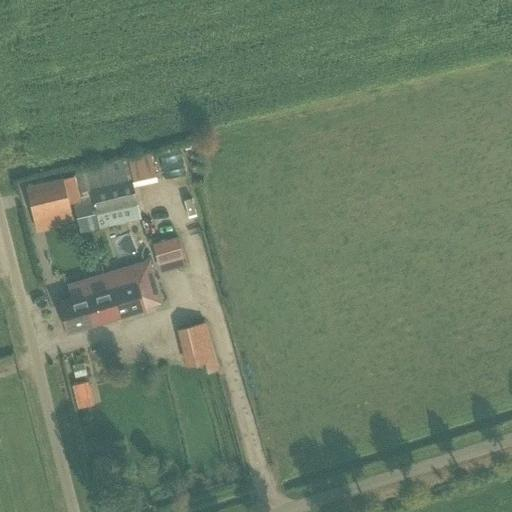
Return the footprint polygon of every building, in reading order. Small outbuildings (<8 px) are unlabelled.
[(165,177),(183,173),(178,146),(159,150),(165,177)] [(80,230),(100,226),(140,216),(131,179),(133,178),(128,157),(73,170),(78,192),(79,192),(81,200),(73,202),(80,230)] [(69,212),(62,180),(26,189),(34,220),(69,212)] [(177,238),(152,245),(157,266),(183,258),(177,238)] [(89,279),(102,322),(160,304),(147,262),(89,279)] [(82,296),(58,304),(67,333),(102,322),(89,279),(78,282),(82,296)] [(210,347),(184,354),(187,367),(205,363),(207,374),(216,372),(212,356),(210,347)] [(78,407),(95,403),(88,379),(71,384),(78,407)] [(104,456),(93,460),(97,472),(108,469),(104,456)]
